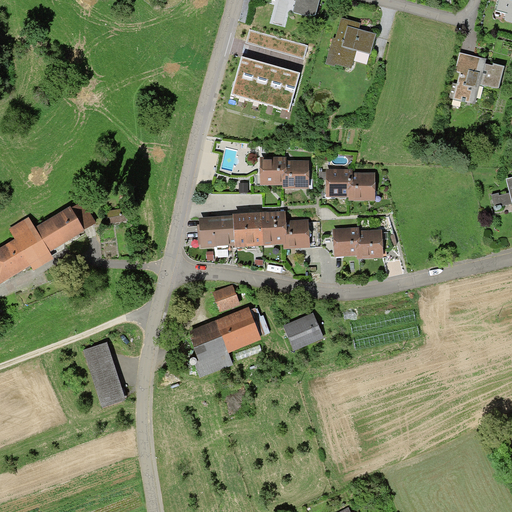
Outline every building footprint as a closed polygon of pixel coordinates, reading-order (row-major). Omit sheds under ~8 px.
[(273,0),(275,0),(296,0),(293,12),(312,17),(313,16),(314,16),(315,15),(316,15),(317,13),(320,0),(273,0)] [(511,0),(498,0),(495,11),(506,13),(504,20),(511,22),(511,0)] [(326,64),(335,67),(335,64),(351,69),(354,61),(366,65),(369,54),(370,54),(376,36),(359,31),(361,24),(342,18),(336,40),(333,39),(326,64)] [(308,46),(251,29),(246,45),(303,61),(308,46)] [(448,100),(476,106),(481,87),(498,91),(504,66),(492,64),(492,66),(485,65),(486,60),(478,58),(460,54),(455,72),(461,73),(458,85),(452,84),(448,100)] [(249,58),(240,55),(227,100),(290,117),(303,72),(293,70),(278,66),(264,62),(249,58)] [(285,157),(260,158),(260,186),(285,186),(285,157)] [(310,160),(286,160),(285,189),(309,189),(310,160)] [(348,172),(324,173),(325,199),(349,199),(348,176),(348,172)] [(372,175),(348,176),(349,199),(349,202),(372,202),(372,175)] [(511,178),(506,180),(509,194),(499,196),(499,194),(491,196),(494,208),(511,204),(511,178)] [(239,183),(239,195),(248,194),(248,183),(239,183)] [(83,203),(72,210),(84,230),(96,223),(83,203)] [(70,207),(35,228),(50,253),(85,232),(84,230),(72,210),(70,207)] [(125,209),(107,212),(109,224),(127,222),(125,209)] [(261,213),(263,246),(283,244),(286,244),(286,236),(287,236),(286,222),(285,212),(261,213)] [(261,213),(233,215),(233,216),(235,246),(236,248),(263,246),(261,213)] [(235,246),(233,216),(199,219),(201,248),(235,246)] [(50,253),(35,228),(29,218),(9,230),(15,241),(0,249),(0,284),(31,267),(34,272),(54,260),(50,253)] [(308,220),(286,222),(287,236),(286,236),(286,244),(283,244),(284,251),(310,249),(308,220)] [(360,228),(333,230),(335,258),(357,256),(357,245),(361,245),(360,232),(360,228)] [(381,230),(360,232),(361,245),(357,245),(357,256),(357,259),(383,258),(381,230)] [(213,294),(221,313),(240,305),(232,286),(213,294)] [(248,308),(191,331),(195,341),(191,343),(199,361),(194,363),(201,378),(233,365),(229,355),(262,341),(248,308)] [(302,319),(284,328),(295,352),(324,339),(313,314),(302,319)] [(108,345),(84,352),(101,408),(125,401),(108,345)]
